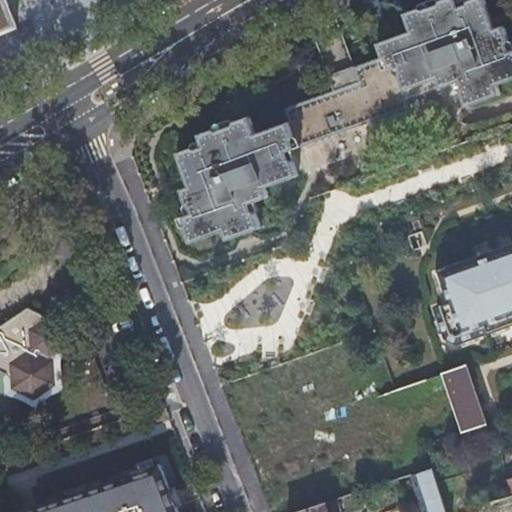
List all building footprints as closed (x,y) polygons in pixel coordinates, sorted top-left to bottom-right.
[(0,0),(0,32),(17,26),(6,0),(0,0)] [(354,78),(329,87),(282,105),(289,125),(255,138),(248,118),(199,136),(202,146),(179,155),(191,188),(182,192),(191,217),(181,220),(191,245),(224,233),(227,242),(261,229),(253,205),(264,200),(260,189),(295,176),(286,152),(297,148),(297,150),(413,105),(410,97),(458,79),(467,103),(501,90),(497,78),(511,72),(511,40),(505,22),(493,26),(482,0),(461,0),(456,2),(454,0),(432,0),(405,11),(411,29),(377,42),(380,51),(349,63),(349,64),(354,78)] [(324,74),(329,87),(354,78),(349,64),(324,74)] [(511,245),(437,272),(446,303),(437,306),(447,336),(459,342),(511,323),(511,245)] [(0,370),(6,373),(7,385),(32,397),(53,383),(49,356),(63,348),(62,328),(21,307),(0,320),(0,370)] [(442,372),(462,432),(487,424),(466,364),(442,372)] [(179,511),(177,505),(171,490),(161,464),(39,505),(38,505),(23,510),(16,511),(179,511)] [(445,511),(432,469),(411,476),(422,511),(445,511)] [(327,511),(324,503),(297,511),(327,511)]
